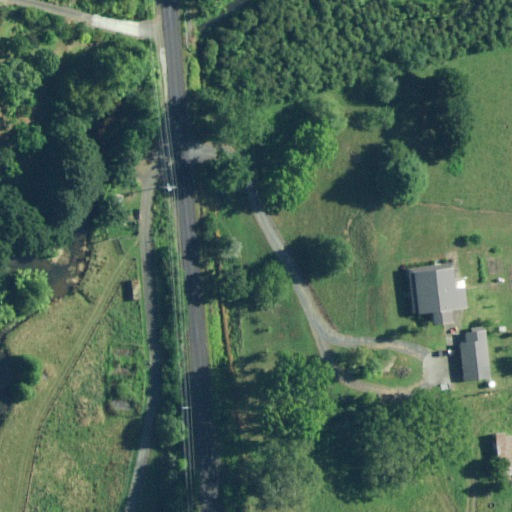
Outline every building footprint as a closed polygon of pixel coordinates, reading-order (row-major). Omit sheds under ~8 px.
[(430,264),(431,271),(409,273),(411,288),(406,288),(408,301),(412,300),(414,314),(429,313),(430,325),(445,323),(444,310),(463,308),(461,285),(450,286),(448,269),(442,269),(441,262),(430,264)] [(140,281),(128,282),(129,301),(141,300),(140,281)] [(487,378),(481,327),(462,329),(464,344),(457,344),(461,381),(487,378)] [(482,390),(480,380),(470,381),(472,397),(483,395),(482,390)] [(483,395),(483,399),(503,396),(502,387),(494,388),(493,381),(486,382),(487,389),(482,390),(483,395)] [(495,475),(511,473),(511,432),(492,434),(495,475)]
